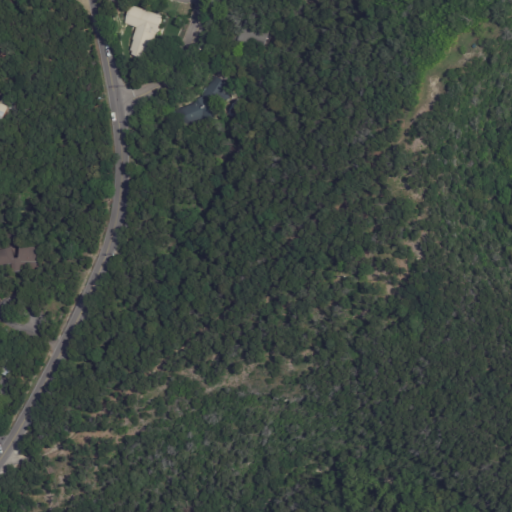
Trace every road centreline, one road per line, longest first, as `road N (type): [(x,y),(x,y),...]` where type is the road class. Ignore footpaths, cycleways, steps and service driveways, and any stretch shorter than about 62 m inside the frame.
road 1 (tertiary): [(0,455),(107,246),(120,186)]
road 2 (tertiary): [(120,159),(93,0)]
road 3 (residential): [(208,0),(180,60),(115,106)]
